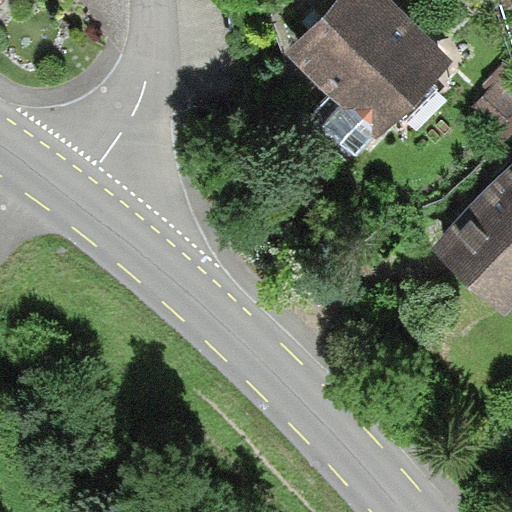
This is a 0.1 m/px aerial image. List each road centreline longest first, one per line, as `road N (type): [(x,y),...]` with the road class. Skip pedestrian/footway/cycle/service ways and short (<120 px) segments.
road 1 (secondary): [(401,511),(196,288),(83,195)]
road 2 (residential): [(83,195),(127,130),(151,75),(156,0)]
